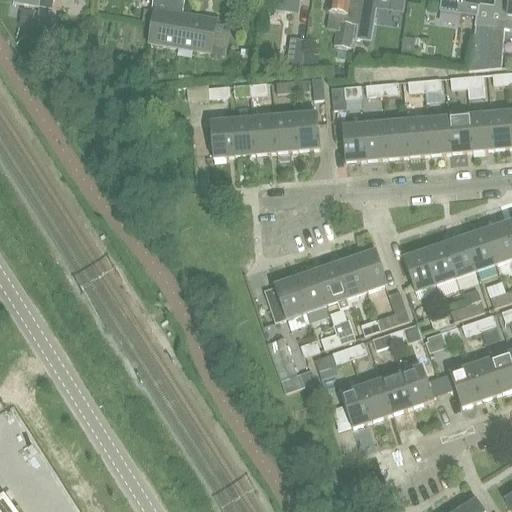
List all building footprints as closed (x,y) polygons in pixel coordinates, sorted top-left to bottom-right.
[(39,10),(41,0),(7,0),(7,4),(39,10)] [(41,0),(39,10),(53,13),(55,0),(41,0)] [(148,47),(212,58),(218,23),(182,17),(185,0),(154,0),(153,12),(154,13),(148,47)] [(278,0),(277,10),(300,13),(302,1),(303,1),(303,0),(278,0)] [(332,0),(327,33),(337,35),(335,49),(351,51),(355,28),(358,28),(362,5),(350,3),(350,0),(332,0)] [(358,28),(356,41),(372,44),(374,31),(376,11),(378,0),(362,0),(362,5),(358,28)] [(391,0),(389,13),(403,15),(405,0),(391,0)] [(442,0),(441,13),(479,19),(481,0),(442,0)] [(498,30),(492,29),(490,72),(502,71),(506,31),(511,32),(511,0),(510,0),(507,23),(499,21),(498,30)] [(153,13),(144,12),(142,24),(151,25),(153,13)] [(77,54),(84,45),(56,26),(50,35),(77,54)] [(490,72),(492,29),(476,27),(473,45),(469,69),(470,74),(490,72)] [(291,41),(287,74),(301,77),(306,44),(291,41)] [(255,56),(242,54),(240,64),(253,66),(255,56)] [(511,88),(510,76),(493,78),(494,89),(511,88)] [(467,80),(468,91),(484,90),(483,78),(467,80)] [(468,91),(467,80),(451,81),(452,93),(468,91)] [(314,104),(325,103),(323,82),(313,83),(314,104)] [(425,84),(426,95),(442,94),(441,82),(425,84)] [(294,84),(295,96),(310,94),(309,83),(294,84)] [(295,96),(294,84),(277,86),(277,97),(295,96)] [(426,95),(425,84),(408,85),(410,97),(426,95)] [(383,87),(384,99),(400,97),(399,86),(383,87)] [(252,88),(253,99),(268,98),(267,87),(252,88)] [(367,100),(384,99),(383,87),(366,89),(367,100)] [(253,99),(252,88),(234,89),(235,101),(253,99)] [(334,114),(347,113),(346,102),(349,102),(362,101),(362,89),(332,92),(334,114)] [(230,90),(209,92),(210,103),(231,101),(230,90)] [(511,114),(492,116),(495,152),(511,150),(511,114)] [(297,118),(301,154),(322,152),(319,116),(297,118)] [(471,118),(474,154),(495,152),(492,116),(471,118)] [(301,154),(297,118),(276,120),(279,156),(301,154)] [(474,154),(471,118),(450,120),(453,156),(474,154)] [(279,156),(276,120),(255,122),(258,158),(279,156)] [(453,156),(450,120),(428,121),(432,158),(453,156)] [(432,158),(428,121),(407,123),(410,160),(432,158)] [(258,158),(255,122),(233,124),(237,160),(258,158)] [(410,160),(407,123),(386,125),(389,161),(410,160)] [(237,160),(233,124),(212,126),(215,162),(237,160)] [(389,161),(386,125),(365,127),(368,163),(389,161)] [(368,163),(365,127),(343,129),(346,165),(368,163)] [(485,234),(497,268),(511,262),(511,245),(506,227),(485,234)] [(465,241),(476,274),(497,268),(485,234),(465,241)] [(445,247),(456,281),(476,274),(465,241),(445,247)] [(456,281),(445,247),(424,254),(436,288),(456,281)] [(356,261),(368,294),(388,287),(377,253),(356,261)] [(436,288),(424,254),(403,261),(415,295),(436,288)] [(368,294),(356,261),(335,268),(347,301),(368,294)] [(349,309),(347,301),(335,268),(315,275),(327,308),(338,304),(341,312),(349,309)] [(327,308),(315,275),(295,282),(306,315),(327,308)] [(306,315),(295,282),(274,289),(280,307),(270,311),(276,326),(286,323),(306,315)] [(378,323),(381,334),(410,324),(400,294),(389,298),(395,317),(378,323)] [(510,306),(506,296),(491,301),(495,311),(510,306)] [(466,309),(470,320),(486,314),(482,304),(466,309)] [(470,320),(466,309),(451,314),(455,325),(470,320)] [(507,326),(511,324),(511,311),(503,315),(507,326)] [(450,327),(447,316),(431,322),(435,332),(450,327)] [(477,324),(481,335),(497,329),(493,318),(477,324)] [(337,337),(341,348),(356,342),(349,322),(333,327),(337,337)] [(381,334),(378,323),(362,328),(365,339),(381,334)] [(481,335),(477,324),(462,329),(466,340),(481,335)] [(389,337),(392,348),(408,343),(410,351),(425,346),(418,327),(389,337)] [(458,330),(442,336),(446,347),(462,341),(458,330)] [(341,348),(337,337),(322,342),(325,353),(341,348)] [(377,353),(392,348),(389,337),(373,343),(377,353)] [(277,344),(279,352),(289,381),(297,379),(285,341),(277,344)] [(301,349),(305,359),(305,360),(321,354),(317,344),(301,349)] [(349,352),(352,362),(368,356),(364,345),(349,352)] [(333,357),(336,368),(351,363),(348,352),(333,357)] [(511,358),(511,355),(490,362),(502,396),(511,392),(511,358)] [(490,362),(470,369),(482,403),(502,396),(490,362)] [(401,376),(413,410),(434,403),(422,369),(401,376)] [(461,410),(482,403),(470,369),(450,377),(461,410)] [(307,389),(316,386),(317,386),(312,373),(311,374),(301,378),(305,390),(307,389)] [(381,383),(393,418),(413,410),(401,376),(381,383)] [(361,390),(373,425),(393,418),(381,383),(361,390)] [(373,425),(361,390),(341,398),(353,432),(373,425)] [(16,511),(6,498),(0,502),(0,511),(16,511)] [(462,511),(482,511),(477,503),(462,511)]
